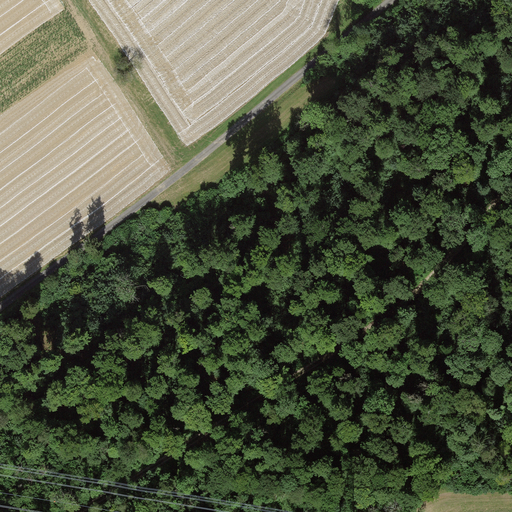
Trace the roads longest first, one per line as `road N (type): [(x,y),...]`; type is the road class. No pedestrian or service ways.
road 1 (track): [(79,511),(410,301),(511,186)]
road 2 (unclassified): [(0,307),(172,179),(388,0)]
